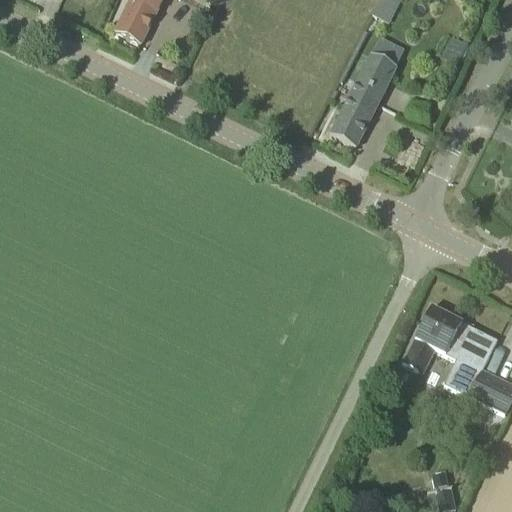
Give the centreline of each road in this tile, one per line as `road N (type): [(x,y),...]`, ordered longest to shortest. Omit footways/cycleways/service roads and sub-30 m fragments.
road 1 (tertiary): [(411,223),(0,21)]
road 2 (unclassified): [(298,511),(433,234)]
road 3 (residential): [(411,223),(511,18)]
